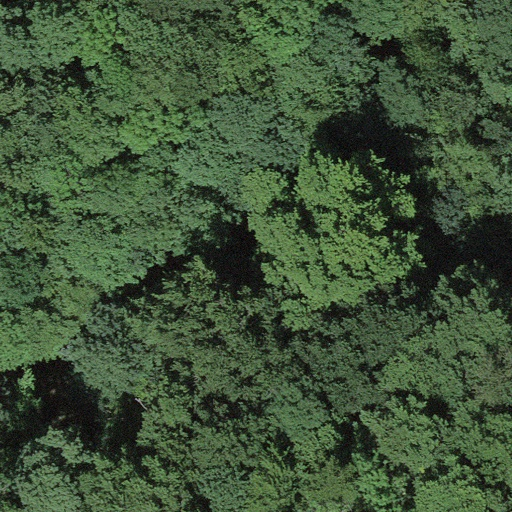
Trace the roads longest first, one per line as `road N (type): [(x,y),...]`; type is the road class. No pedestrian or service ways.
road 1 (track): [(450,0),(296,157),(134,272),(30,405)]
road 2 (track): [(0,402),(67,414),(109,453),(109,511)]
